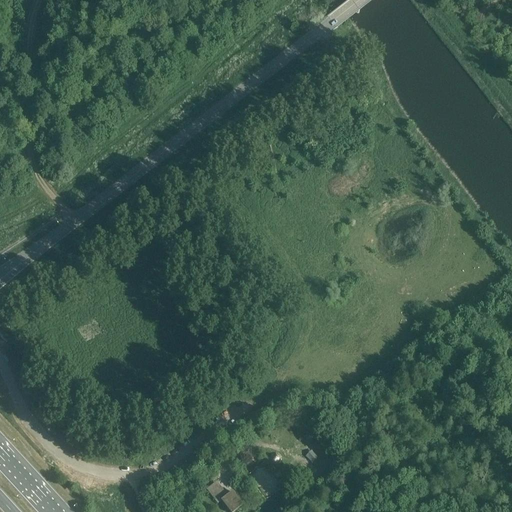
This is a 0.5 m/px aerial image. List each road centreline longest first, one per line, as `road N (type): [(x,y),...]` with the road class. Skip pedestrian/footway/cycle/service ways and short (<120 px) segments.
road 1 (unclassified): [(13,266),(358,0)]
road 2 (residential): [(0,362),(33,429),(91,471),(154,469),(248,402)]
road 3 (track): [(38,0),(27,63),(29,160),(74,219)]
